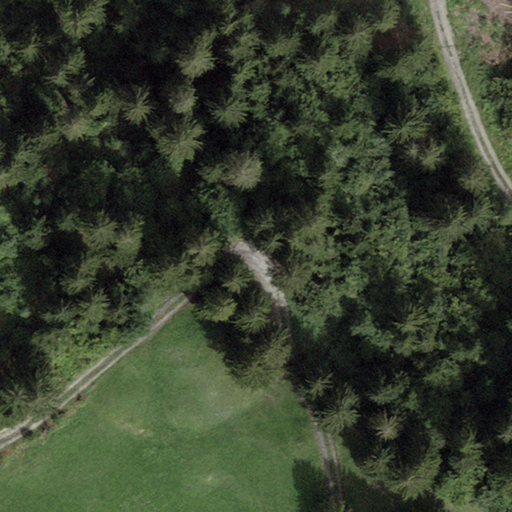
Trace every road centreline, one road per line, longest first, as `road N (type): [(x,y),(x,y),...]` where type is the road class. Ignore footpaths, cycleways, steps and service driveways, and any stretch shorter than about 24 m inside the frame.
road 1 (track): [(511,164),(488,137),(438,0)]
road 2 (track): [(337,511),(324,348)]
